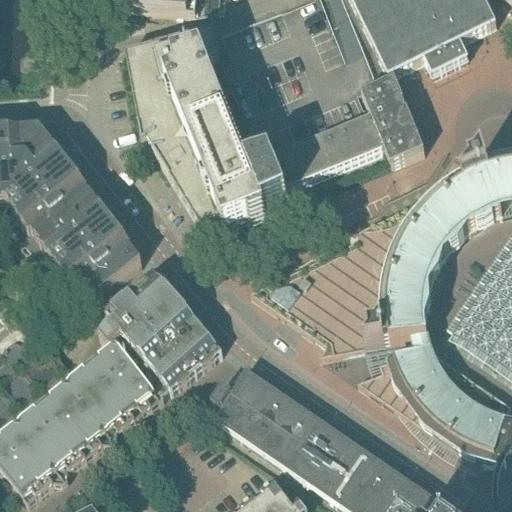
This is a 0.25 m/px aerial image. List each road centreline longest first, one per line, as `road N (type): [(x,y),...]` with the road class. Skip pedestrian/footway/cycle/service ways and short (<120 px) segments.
road 1 (residential): [(487,511),(252,350)]
road 2 (residential): [(48,511),(252,350)]
road 3 (residential): [(174,259),(61,348),(33,312)]
road 4 (residential): [(174,259),(69,123)]
road 5 (residential): [(79,57),(215,28)]
road 6 (residential): [(252,350),(174,259)]
